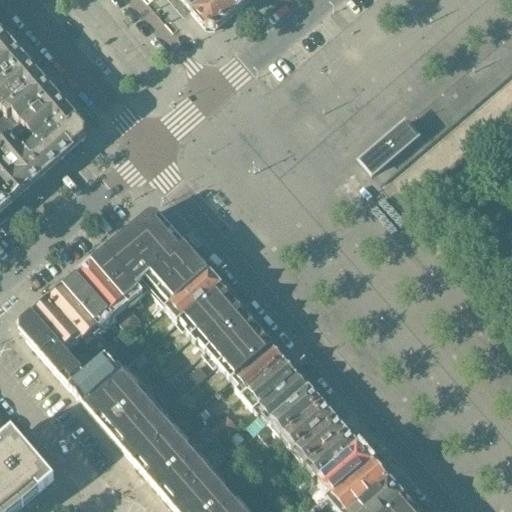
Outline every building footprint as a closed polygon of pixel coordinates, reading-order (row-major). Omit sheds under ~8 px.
[(189,15),(207,0),(177,0),(177,1),(189,15)] [(243,0),(207,0),(189,15),(205,33),(213,34),(248,4),(243,0)] [(424,0),(423,0),(397,0),(391,11),(412,23),(424,0)] [(473,29),(505,0),(470,0),(458,11),(473,29)] [(377,25),(269,120),(280,132),(388,38),(377,25)] [(348,126),(394,89),(403,100),(418,88),(408,75),(442,49),(433,38),(312,134),(321,146),(329,140),(340,153),(357,139),(348,126)] [(0,57),(9,50),(0,39),(0,57)] [(0,86),(24,67),(9,50),(0,57),(0,86)] [(0,115),(38,83),(24,67),(0,86),(0,115)] [(0,129),(6,136),(50,98),(46,93),(42,88),(38,83),(0,115),(0,129)] [(26,160),(71,121),(50,98),(6,136),(26,160)] [(42,179),(83,144),(84,136),(71,121),(26,160),(42,179)] [(370,180),(416,141),(404,127),(358,166),(370,180)] [(42,179),(26,160),(6,136),(0,141),(0,163),(26,193),(42,179)] [(26,193),(0,163),(0,193),(11,206),(26,193)] [(0,215),(11,206),(0,193),(0,215)] [(206,277),(183,250),(157,221),(149,219),(91,268),(124,307),(128,311),(142,299),(135,291),(141,286),(165,314),(206,277)] [(400,257),(479,357),(496,344),(441,274),(435,278),(411,248),(400,257)] [(124,307),(91,268),(76,281),(109,320),(111,318),(127,337),(140,326),(128,311),(124,307)] [(206,277),(165,314),(177,328),(182,323),(219,291),(206,277)] [(76,281),(62,293),(97,334),(111,322),(109,320),(76,281)] [(219,291),(182,323),(189,331),(183,336),(189,343),(231,306),(219,291)] [(62,293),(48,305),(83,346),(97,334),(62,293)] [(32,319),(55,346),(83,379),(99,365),(83,346),(48,305),(32,319)] [(231,306),(189,343),(195,350),(201,344),(208,353),(244,321),(231,306)] [(391,324),(444,389),(462,375),(409,310),(391,324)] [(20,329),(19,337),(39,360),(55,346),(32,319),(20,329)] [(220,366),(256,335),(244,321),(208,353),(205,355),(210,362),(214,359),(220,366)] [(256,335),(220,366),(227,375),(224,378),(229,384),(235,379),(269,350),(256,335)] [(82,410),(118,379),(143,357),(128,340),(104,362),(99,365),(83,379),(68,393),(82,410)] [(83,379),(55,346),(39,360),(68,393),(83,379)] [(269,350),(235,379),(241,387),(234,394),(240,400),(281,364),(269,350)] [(134,366),(197,438),(217,420),(204,406),(202,409),(190,396),(183,402),(194,415),(193,416),(173,394),(176,391),(183,400),(192,392),(173,370),(162,379),(143,358),(134,366)] [(281,364),(240,400),(252,415),(294,378),(281,364)] [(205,380),(197,370),(187,379),(196,388),(205,380)] [(271,423),(306,393),(294,378),(252,415),(242,425),(246,430),(245,431),(253,440),(256,437),(271,423)] [(171,436),(158,421),(146,407),(144,408),(137,400),(142,396),(130,383),(125,387),(118,379),(82,410),(133,469),(171,436)] [(283,438),(319,407),(306,393),(271,423),(256,437),(268,451),(283,438)] [(295,452),(331,421),(319,407),(283,438),(289,445),(285,448),(291,456),(295,452)] [(219,444),(236,431),(226,419),(209,433),(219,444)] [(331,421),(295,452),(302,459),(297,463),(304,470),(308,467),(344,436),(331,421)] [(484,432),(511,464),(511,435),(507,430),(503,433),(494,423),(484,432)] [(23,511),(53,487),(46,479),(10,437),(0,425),(0,511),(23,511)] [(170,511),(209,479),(196,465),(171,436),(133,469),(170,511)] [(316,484),(356,450),(344,436),(308,467),(315,474),(310,478),(312,480),(295,495),(298,499),(315,484),(316,484)] [(356,450),(316,484),(331,502),(371,467),(356,450)] [(247,495),(261,511),(276,511),(256,489),(263,483),(237,453),(229,459),(254,489),(247,495)] [(371,467),(331,502),(339,511),(354,511),(386,485),(371,467)] [(237,511),(209,479),(170,511),(237,511)] [(391,511),(402,503),(386,485),(354,511),(391,511)] [(409,511),(402,503),(391,511),(409,511)]
